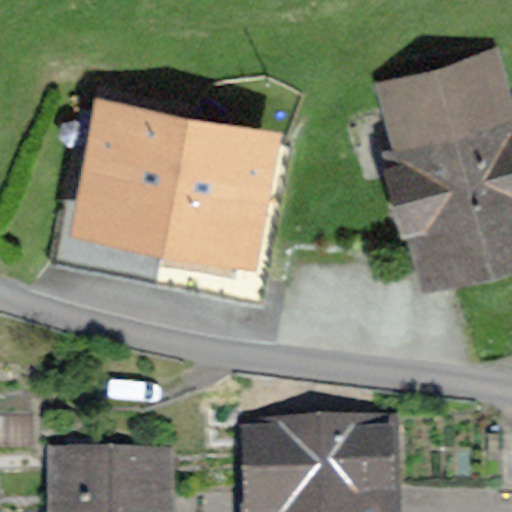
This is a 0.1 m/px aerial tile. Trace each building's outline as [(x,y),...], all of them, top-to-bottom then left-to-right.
[(511,87),(499,41),(375,77),(394,141),(385,144),(424,279),(511,253),(511,87)] [(188,103),(95,88),(73,221),(165,237),(188,103)] [(280,119),(188,103),(165,237),(258,252),(280,119)] [(243,511),(404,511),(402,412),(241,418),(243,511)] [(172,511),(172,445),(46,447),(46,511),(172,511)]
